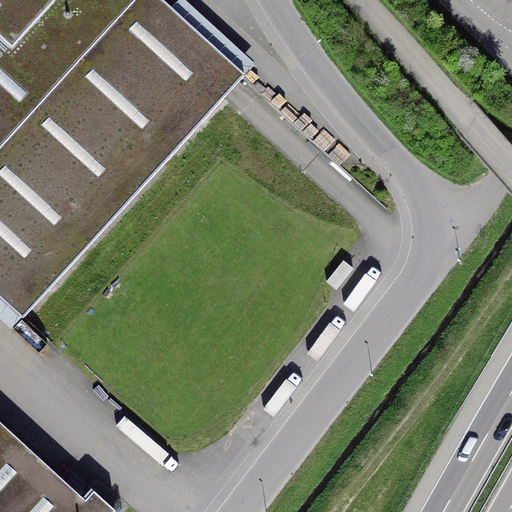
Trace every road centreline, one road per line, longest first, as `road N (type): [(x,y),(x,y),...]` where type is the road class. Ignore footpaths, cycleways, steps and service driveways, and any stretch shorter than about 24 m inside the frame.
road 1 (residential): [(270,0),(342,104),(416,186),(431,241),(410,291),(242,511)]
road 2 (track): [(511,285),(341,511)]
road 3 (residential): [(362,0),(511,169)]
road 4 (motorway): [(511,391),(443,511)]
